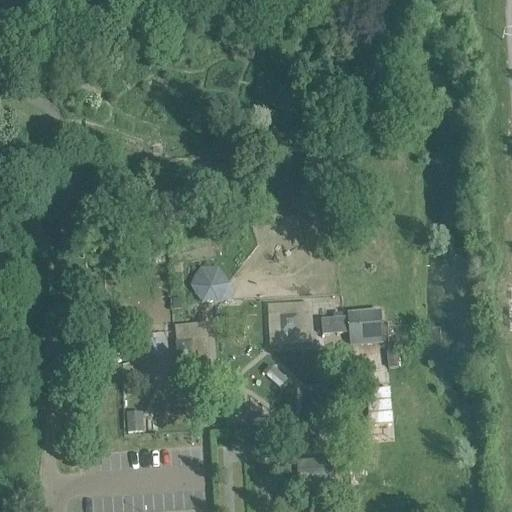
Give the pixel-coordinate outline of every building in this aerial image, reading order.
[(204,303),(220,302),(225,294),(225,293),(228,287),(229,284),(224,275),(218,267),(201,269),(195,277),(190,286),(196,296),(204,303)] [(350,316),(352,337),(382,334),(380,314),(350,316)] [(278,318),(279,335),(296,334),(295,317),(278,318)] [(177,343),(178,361),(194,361),(193,342),(177,343)] [(388,358),(389,369),(398,368),(398,357),(388,358)] [(266,376),(279,389),(279,390),(286,383),(273,369),(272,369),(266,376)] [(389,391),(365,393),(368,429),(392,427),(389,391)] [(141,415),(126,415),(126,435),(142,435),(141,415)] [(295,464),(297,492),(334,490),(332,462),(295,464)] [(280,468),(282,487),(293,486),(291,468),(280,468)] [(356,472),(348,473),(349,487),(357,487),(356,472)]
